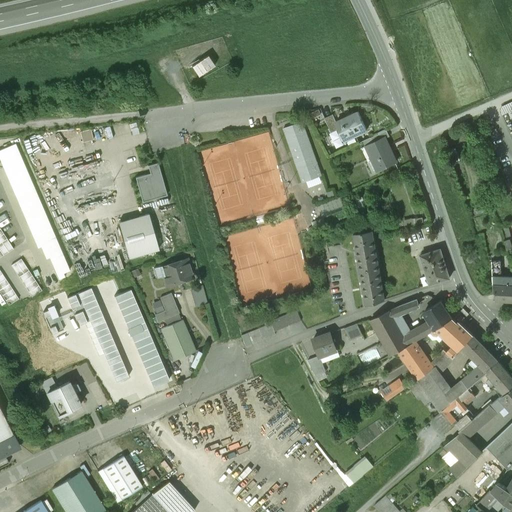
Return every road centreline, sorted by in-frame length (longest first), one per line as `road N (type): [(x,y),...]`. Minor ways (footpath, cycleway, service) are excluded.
road 1 (residential): [(237,373),(0,484)]
road 2 (residential): [(395,86),(173,117)]
road 3 (residential): [(252,353),(459,281)]
road 4 (tertiary): [(395,86),(459,281)]
